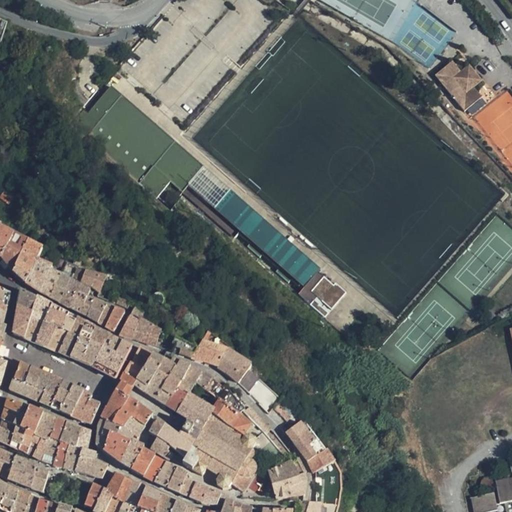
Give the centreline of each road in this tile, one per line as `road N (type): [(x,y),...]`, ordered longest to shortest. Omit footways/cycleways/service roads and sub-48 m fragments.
road 1 (residential): [(115,338),(218,375),(299,458),(311,484),(303,511)]
road 2 (unknown): [(9,338),(116,385),(104,400),(4,355)]
road 3 (residential): [(0,13),(89,41),(109,41),(131,17)]
road 4 (residential): [(18,287),(0,418)]
